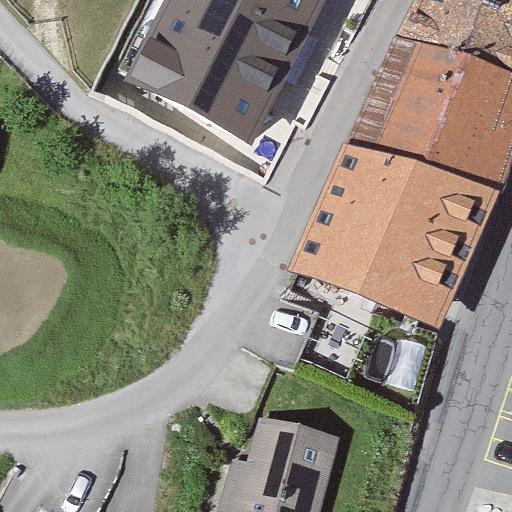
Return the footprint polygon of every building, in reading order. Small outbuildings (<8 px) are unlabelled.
[(311,0),(153,0),(108,94),(236,156),(311,0)] [(511,0),(419,0),(394,51),(511,92),(511,0)] [(511,92),(394,51),(344,158),(501,208),(511,172),(511,92)] [(344,158),(288,283),(448,345),(501,208),(344,158)] [(328,511),(343,445),(262,430),(252,472),(236,466),(223,511),(328,511)]
